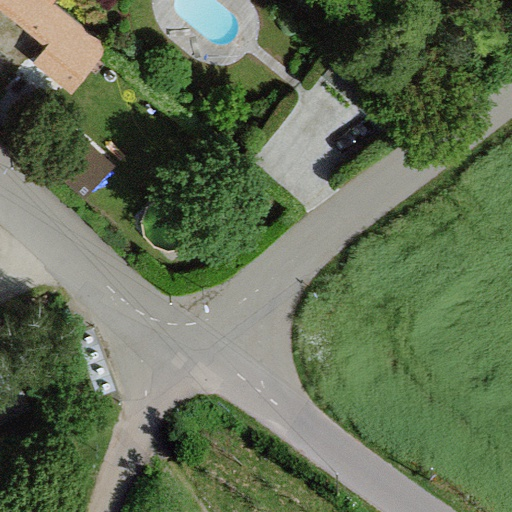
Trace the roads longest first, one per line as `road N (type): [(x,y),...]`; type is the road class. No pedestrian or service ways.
road 1 (unclassified): [(187,349),(511,94)]
road 2 (unclassified): [(425,511),(275,401),(187,349)]
road 3 (unclassified): [(187,349),(131,311),(0,184)]
road 4 (unclassified): [(105,511),(140,429),(187,349)]
